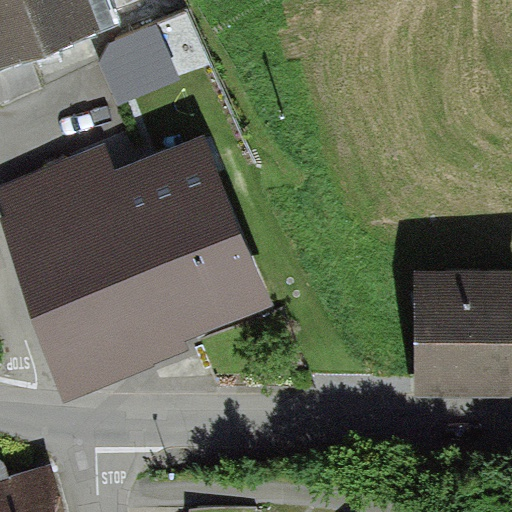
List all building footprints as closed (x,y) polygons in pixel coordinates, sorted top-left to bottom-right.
[(0,0),(0,67),(117,22),(112,11),(139,0),(0,0)] [(157,28),(99,50),(119,102),(177,79),(157,28)] [(106,144),(0,187),(0,195),(7,217),(3,219),(65,401),(191,352),(188,341),(274,305),(203,137),(116,169),(106,144)] [(511,270),(416,272),(419,391),(511,388),(511,270)] [(0,511),(65,511),(52,464),(10,477),(7,467),(5,465),(2,462),(0,460),(0,511)]
